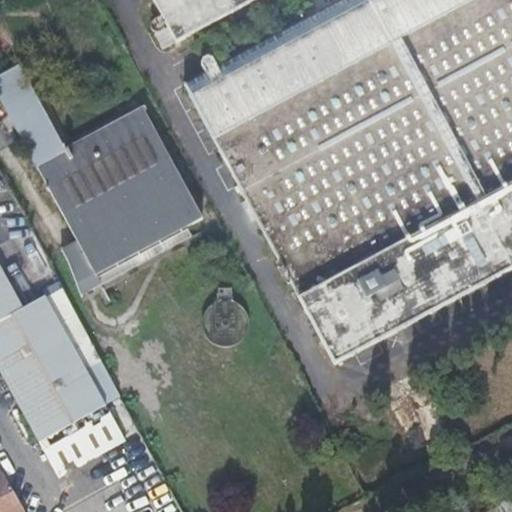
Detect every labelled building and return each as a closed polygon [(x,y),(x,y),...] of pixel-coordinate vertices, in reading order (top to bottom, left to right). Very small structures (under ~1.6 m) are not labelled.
[(337,365),(511,268),(511,0),(156,0),(178,43),(257,0),(339,0),(183,86),(337,365)] [(128,262),(205,219),(145,110),(69,150),(21,65),(0,75),(0,99),(103,286),(133,270),(128,262)] [(0,366),(41,440),(107,403),(127,438),(140,430),(61,286),(48,294),(47,293),(24,306),(0,263),(0,366)] [(220,340),(243,324),(226,300),(203,317),(220,340)] [(107,403),(41,440),(61,475),(127,438),(107,403)] [(23,511),(4,476),(0,477),(0,511),(23,511)]
